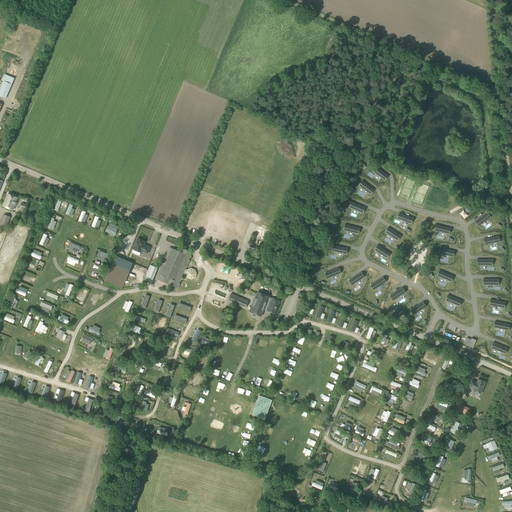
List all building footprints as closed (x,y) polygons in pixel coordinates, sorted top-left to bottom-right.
[(37,37),(41,39),(45,29),(40,27),(37,37)] [(13,83),(23,59),(14,55),(3,79),(13,83)] [(0,96),(5,99),(11,85),(2,81),(0,86),(0,96)] [(375,166),(372,171),(382,179),(386,175),(375,166)] [(272,168),(270,172),(281,176),(282,172),(272,168)] [(278,185),(279,182),(267,178),(263,190),(273,193),(275,189),(276,190),(278,185)] [(362,181),(359,186),(369,194),(373,189),(362,181)] [(13,210),(17,198),(7,194),(2,206),(13,210)] [(259,195),(255,205),(259,206),(264,197),(259,195)] [(364,207),(352,202),(349,208),(362,213),(364,207)] [(71,205),(68,214),(74,216),(76,210),(74,209),(75,206),(71,205)] [(0,223),(6,226),(10,217),(3,214),(0,222),(0,223)] [(401,214),(399,220),(412,224),(414,219),(401,214)] [(487,214),(477,222),(480,227),(491,219),(487,214)] [(438,219),(437,225),(450,227),(451,222),(438,219)] [(50,228),(55,230),(58,222),(53,220),(50,228)] [(359,228),(346,225),(344,231),(357,234),(359,228)] [(400,236),(389,228),(386,233),(397,241),(400,236)] [(498,236),(485,239),(486,245),(499,242),(498,236)] [(145,242),(137,238),(132,249),(140,253),(141,251),(147,254),(150,247),(144,245),(145,242)] [(260,254),(262,249),(250,244),(248,249),(260,254)] [(341,247),(328,244),(327,250),(340,253),(341,247)] [(378,246),(374,251),(386,258),(389,253),(378,246)] [(453,250),(440,247),(439,253),(452,256),(453,250)] [(181,252),(172,248),(160,275),(158,280),(177,288),(181,280),(180,280),(183,273),(185,274),(187,278),(191,280),(195,278),(197,274),(195,270),(191,268),(186,270),(184,269),(185,268),(186,268),(191,256),(190,256),(191,252),(182,248),(181,252)] [(42,260),(43,257),(33,252),(31,255),(42,260)] [(76,266),(77,264),(80,265),(82,261),(70,257),(68,263),(76,266)] [(135,266),(118,259),(107,284),(124,291),(135,266)] [(337,267),(325,271),(327,277),(339,272),(337,267)] [(440,271),(438,276),(450,282),(452,276),(440,271)] [(360,273),(349,280),(352,285),(363,278),(360,273)] [(382,277),(371,285),(374,290),(385,282),(382,277)] [(401,288),(390,295),(394,300),(405,293),(401,288)] [(86,292),(80,302),(83,304),(90,294),(86,292)] [(271,299),(269,298),(269,297),(258,292),(250,312),(261,317),(264,308),(267,309),(267,310),(274,313),(279,301),(272,298),(271,299)] [(93,305),(97,307),(103,296),(98,294),(93,305)] [(245,309),(248,301),(231,294),(228,302),(245,309)] [(448,295),(446,301),(458,306),(461,301),(448,295)] [(491,300),(490,306),(503,308),(504,302),(491,300)] [(422,302),(411,310),(414,315),(425,307),(422,302)] [(233,306),(230,313),(236,316),(239,308),(233,306)] [(67,307),(65,310),(76,316),(78,312),(67,307)] [(32,319),(33,316),(28,315),(25,326),(28,327),(30,318),(32,319)] [(43,332),(46,325),(44,324),(45,322),(41,320),(37,330),(43,332)] [(168,330),(175,333),(177,328),(173,326),(176,322),(173,321),(168,330)] [(508,325),(495,322),(494,328),(507,331),(508,325)] [(92,330),(100,335),(101,332),(100,331),(101,328),(95,325),(92,330)] [(0,327),(0,331),(10,336),(12,332),(0,327)] [(61,339),(65,332),(59,330),(56,337),(61,339)] [(108,335),(110,339),(119,335),(117,330),(108,335)] [(257,341),(262,348),(267,345),(262,338),(257,341)] [(465,339),(463,344),(473,348),(475,343),(465,339)] [(506,348),(494,343),(491,348),(504,354),(506,348)] [(112,348),(106,358),(111,361),(116,350),(112,348)] [(29,359),(33,355),(28,350),(24,355),(29,359)] [(430,350),(428,355),(437,359),(439,354),(430,350)] [(44,361),(42,359),(44,357),(42,355),(34,362),(39,366),(44,361)] [(401,360),(411,364),(412,360),(403,356),(401,360)] [(223,361),(215,358),(213,364),(221,367),(223,361)] [(54,370),(51,369),(54,362),(50,360),(45,370),(52,373),(54,370)] [(415,371),(424,376),(426,372),(417,368),(415,371)] [(395,376),(401,377),(402,375),(404,375),(406,372),(397,369),(395,376)] [(359,377),(368,381),(370,377),(360,373),(359,377)] [(195,381),(199,385),(203,380),(198,376),(195,381)] [(421,385),(419,384),(420,381),(413,377),(410,384),(419,388),(421,385)] [(474,389),(473,391),(480,394),(485,382),(478,379),(476,383),(475,383),(475,382),(471,380),(469,387),(474,389)] [(221,391),(227,393),(229,385),(223,383),(221,391)] [(188,386),(186,390),(197,394),(199,390),(188,386)] [(388,392),(387,395),(390,396),(389,400),(393,402),(394,400),(397,401),(399,397),(388,392)] [(271,400),(259,395),(252,414),(264,419),(271,400)] [(351,396),(349,399),(361,405),(362,402),(351,396)] [(186,402),(183,413),(189,415),(192,404),(186,402)] [(467,407),(457,403),(454,410),(464,414),(467,407)] [(271,419),(278,422),(280,416),(274,414),(271,419)] [(494,440),(486,443),(490,452),(497,449),(494,440)] [(387,487),(391,489),(396,478),(391,476),(387,487)]
